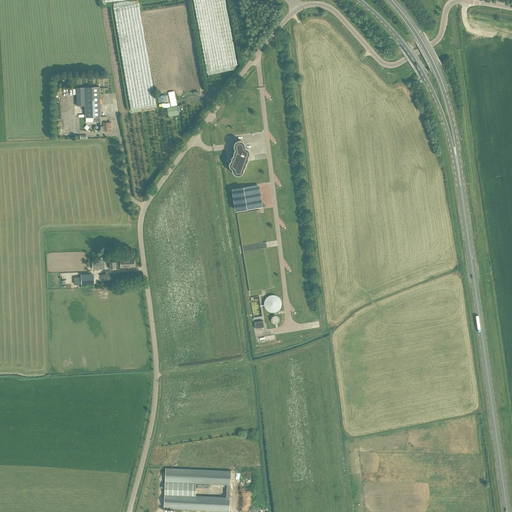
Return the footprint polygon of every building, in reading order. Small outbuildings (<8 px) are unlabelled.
[(85,105),(86,117),(86,123),(101,122),(101,117),(100,95),(100,87),(76,88),(77,106),(85,105)] [(167,108),(169,117),(179,115),(177,106),(167,108)] [(101,125),(101,126),(101,131),(111,131),(111,122),(103,122),(103,125),(101,125)] [(230,165),(230,166),(230,167),(231,167),(232,168),(232,169),(233,169),(233,170),(233,172),(234,172),(234,173),(235,174),(236,175),(237,175),(238,175),(239,175),(240,175),(241,174),(242,173),(243,173),(243,172),(244,171),(244,170),(244,169),(244,168),(245,167),(245,166),(246,165),(246,164),(246,163),(246,162),(247,162),(247,161),(248,161),(248,160),(248,159),(248,158),(248,157),(248,156),(249,155),(250,154),(250,153),(250,152),(249,152),(249,151),(243,149),(243,142),(242,141),(241,141),(240,141),(239,141),(238,141),(237,141),(236,142),(236,143),(237,150),(235,150),(235,151),(234,152),(234,153),(234,154),(234,155),(234,156),(232,159),(232,160),(232,161),(231,161),(231,162),(230,163),(230,164),(230,165)] [(236,210),(261,206),(258,186),(233,190),(236,210)] [(257,210),(237,213),(250,292),(270,288),(264,248),(267,248),(266,242),(262,243),(257,210)] [(109,260),(110,269),(123,268),(123,267),(135,267),(134,259),(126,260),(109,260)] [(93,270),(105,269),(104,260),(92,260),(93,270)] [(94,284),(94,282),(94,275),(81,276),(82,284),(94,284)] [(252,295),(255,314),(262,313),(259,294),(252,295)] [(264,302),(264,304),(264,305),(265,307),(265,308),(266,310),(268,311),(269,312),(270,312),(272,312),(274,312),(275,312),(277,312),(278,311),(279,310),(280,308),(281,307),(282,305),(282,304),(282,302),(281,300),(280,299),(279,298),(278,297),(277,296),(275,295),(274,295),(272,295),(270,295),(269,296),(268,297),(266,298),(265,299),(265,300),(264,302)] [(271,319),(271,320),(271,321),(272,322),(273,323),(274,324),(275,324),(276,324),(277,324),(277,323),(278,323),(279,322),(279,321),(280,320),(280,319),(279,318),(279,317),(278,316),(277,316),(277,315),(276,315),(275,315),(274,315),(273,316),(272,317),(271,318),(271,319)] [(230,485),(231,471),(166,469),(164,508),(229,511),(230,497),(195,496),(196,483),(230,485)]
